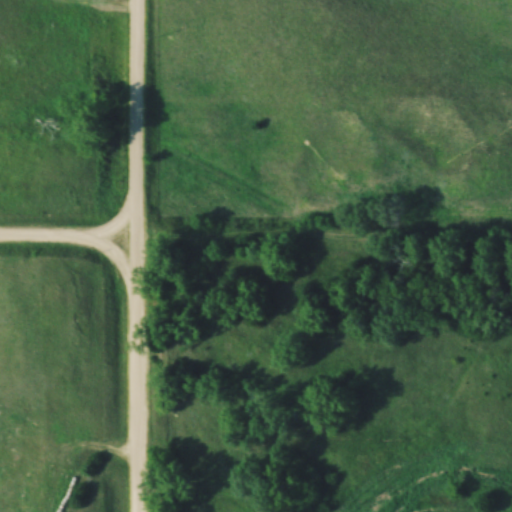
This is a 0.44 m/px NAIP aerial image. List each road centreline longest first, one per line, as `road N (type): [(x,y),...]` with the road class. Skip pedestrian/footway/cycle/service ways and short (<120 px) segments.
road 1 (residential): [(135,511),(135,241)]
road 2 (tertiary): [(135,241),(136,0)]
road 3 (tertiary): [(0,242),(135,241)]
